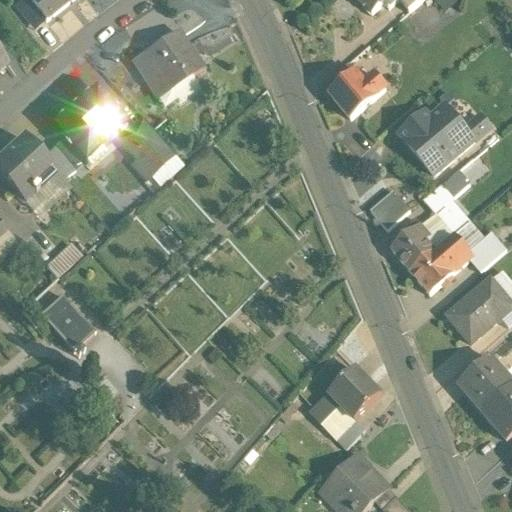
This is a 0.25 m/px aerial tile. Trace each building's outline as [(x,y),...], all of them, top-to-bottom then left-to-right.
[(28,0),(23,0),(14,7),(34,31),(46,21),(35,8),(28,0)] [(42,0),(43,1),(54,14),(55,13),(71,0),(42,0)] [(355,0),(364,10),(365,9),(371,16),(384,5),(388,10),(399,2),(409,14),(425,0),(355,0)] [(438,0),(448,9),(457,0),(438,0)] [(54,14),(43,1),(35,8),(46,21),(54,14)] [(65,24),(55,13),(54,14),(46,21),(55,32),(65,24)] [(176,32),(143,55),(167,92),(200,69),(176,32)] [(405,73),(385,49),(370,63),(390,86),(405,73)] [(156,98),(167,92),(143,55),(132,62),(156,98)] [(346,65),(328,81),(336,90),(355,75),(346,65)] [(336,90),(330,95),(350,119),(374,99),(364,86),(355,75),(336,90)] [(374,77),(364,86),(374,99),(385,90),(374,77)] [(504,77),(491,89),(498,96),(510,84),(504,77)] [(94,90),(79,103),(81,106),(54,130),(64,142),(80,160),(100,142),(104,147),(127,126),(104,100),(103,101),(94,90)] [(430,121),(425,114),(399,136),(434,177),(490,131),(479,118),(463,132),(444,109),(430,121)] [(141,119),(118,140),(151,178),(175,156),(141,119)] [(43,162),(23,140),(0,160),(0,174),(23,200),(53,173),(43,162)] [(80,160),(64,142),(55,150),(56,150),(75,172),(83,164),(80,160)] [(75,172),(56,150),(43,162),(53,173),(61,182),(75,172)] [(393,193),(370,213),(387,232),(410,213),(393,193)] [(127,218),(111,201),(98,213),(113,230),(127,218)] [(416,231),(392,251),(411,273),(435,253),(425,242),(430,238),(421,228),(417,232),(416,231)] [(6,232),(0,236),(0,261),(18,246),(6,232)] [(492,235),(467,256),(471,260),(481,272),(506,251),(492,235)] [(455,255),(445,244),(435,253),(453,274),(471,260),(467,256),(462,249),(455,255)] [(70,247),(46,268),(57,281),(81,259),(70,247)] [(435,253),(411,273),(429,295),(454,275),(453,274),(435,253)] [(491,282),(452,315),(463,328),(458,332),(470,346),(511,311),(511,286),(502,275),(491,283),(491,282)] [(95,335),(62,299),(41,318),(78,359),(84,354),(79,349),(95,335)] [(503,376),(489,360),(458,387),(482,415),(511,389),(511,387),(508,391),(498,380),(503,376)] [(355,371),(329,396),(329,397),(354,423),(355,422),(380,397),(355,371)] [(511,387),(511,386),(503,376),(498,380),(508,391),(511,387)] [(511,389),(482,415),(506,443),(511,437),(511,389)] [(329,397),(314,411),(310,415),(335,441),(354,423),(329,397)] [(291,404),(279,418),(285,423),(297,409),(291,404)] [(354,423),(335,441),(346,452),(365,432),(355,422),(354,423)] [(273,425),(265,435),(270,439),(279,429),(273,425)] [(355,460),(327,487),(337,497),(331,504),(339,511),(355,511),(356,511),(363,511),(388,488),(374,473),(370,476),(355,460)]
